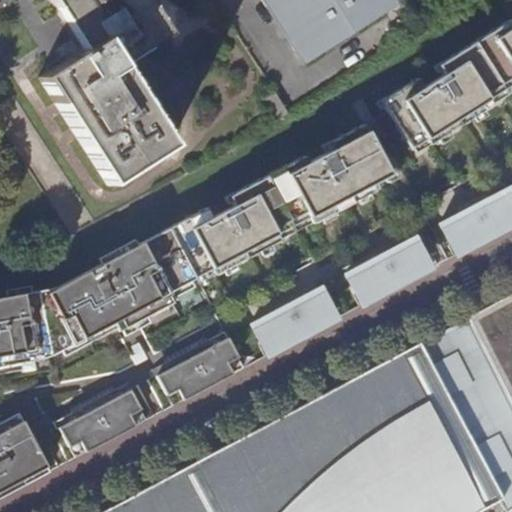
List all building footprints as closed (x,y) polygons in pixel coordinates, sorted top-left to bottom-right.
[(147,0),(50,0),(83,51),(40,78),(107,184),(169,145),(118,65),(168,33),(147,0)] [(261,0),(309,73),(402,12),(393,0),(261,0)] [(416,78),(380,101),(409,148),(425,138),(429,144),(491,104),(488,99),(511,83),(511,24),(509,20),(437,65),(443,75),(422,88),(416,78)] [(274,90),(289,112),(301,105),(286,83),(274,90)] [(208,207),(170,228),(196,277),(211,269),(215,276),(279,241),(276,235),(308,217),(312,223),(376,187),(374,182),(389,173),(363,125),(326,144),(329,150),(307,162),(303,156),(230,196),(235,205),(213,217),(208,207)] [(511,196),(506,185),(437,222),(449,244),(459,238),(465,249),(511,224),(511,221),(507,212),(511,209),(511,196)] [(169,293),(196,278),(196,277),(170,228),(59,287),(0,299),(0,367),(33,361),(43,358),(48,356),(54,354),(114,322),(132,312),(138,322),(174,303),(169,293)] [(413,236),(344,273),(356,294),(366,288),(372,299),(419,273),(413,263),(424,256),(413,236)] [(319,287),(250,323),(261,344),(271,338),(277,349),(325,323),(319,313),(329,307),(319,287)] [(476,511),(485,507),(481,500),(495,493),(499,500),(503,498),(502,497),(511,491),(511,290),(467,314),(467,316),(419,341),(419,340),(193,460),(197,466),(184,472),(182,466),(94,511),(476,511)] [(176,389),(182,400),(232,374),(226,363),(237,357),(224,331),(174,358),(177,364),(155,376),(165,395),(176,389)] [(78,441),(84,453),(134,426),(128,415),(139,409),(129,390),(113,398),(110,392),(52,423),(55,430),(57,429),(67,447),(78,441)] [(0,490),(20,480),(22,485),(47,472),(17,414),(0,423),(0,490)] [(193,460),(182,466),(184,472),(197,466),(193,460)] [(511,511),(511,491),(502,497),(503,498),(508,509),(502,511),(511,511)] [(495,493),(481,500),(485,507),(499,500),(495,493)]
